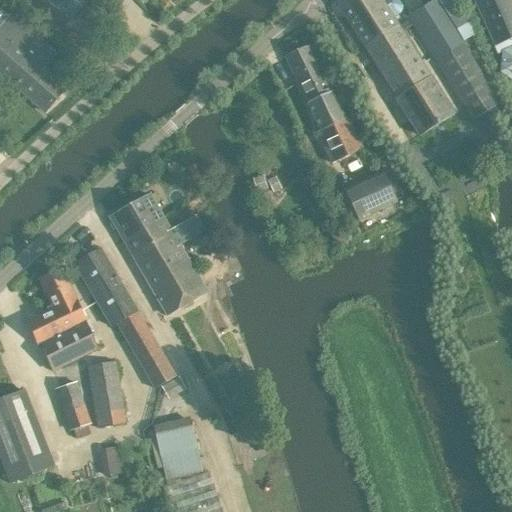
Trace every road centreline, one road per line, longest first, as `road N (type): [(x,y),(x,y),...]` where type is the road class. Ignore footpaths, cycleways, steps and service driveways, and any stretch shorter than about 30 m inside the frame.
road 1 (unclassified): [(0,285),(313,0)]
road 2 (unclassified): [(205,0),(0,182)]
